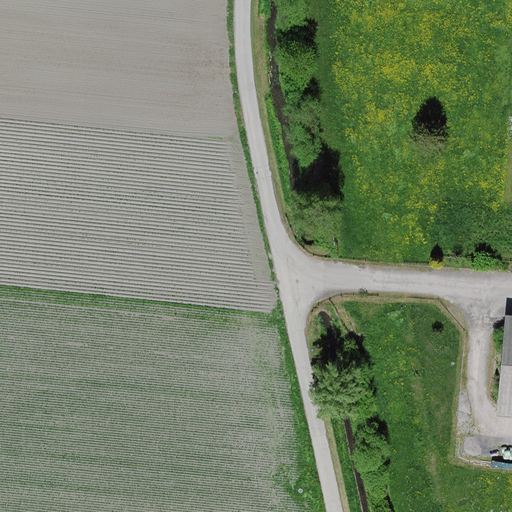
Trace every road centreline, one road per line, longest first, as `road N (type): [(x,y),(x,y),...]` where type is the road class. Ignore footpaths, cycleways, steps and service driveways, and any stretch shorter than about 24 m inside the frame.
road 1 (track): [(335,511),(244,55),(250,0)]
road 2 (track): [(285,272),(511,290)]
